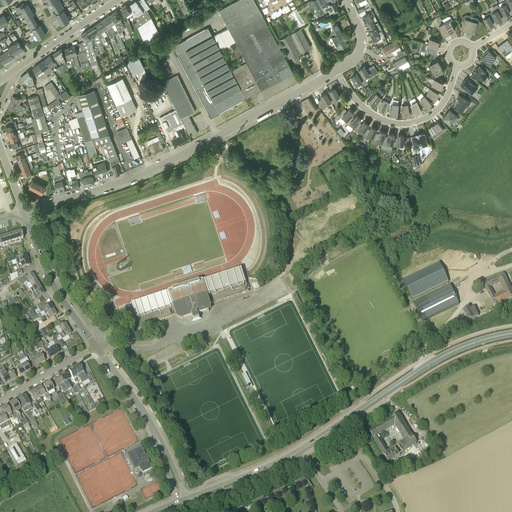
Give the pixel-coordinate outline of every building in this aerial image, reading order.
[(57,0),(52,3),(54,8),(62,4),(59,0),(57,0)] [(147,9),(150,7),(149,5),(145,0),(139,0),(128,7),(131,12),(133,15),(147,46),(151,43),(149,40),(159,33),(147,9)] [(237,0),(219,10),(228,27),(213,36),(208,27),(177,44),(175,52),(210,116),(211,117),(220,112),(243,100),(247,98),(247,97),(293,72),(254,0),(237,0)] [(177,0),(185,13),(190,11),(184,0),(177,0)] [(314,0),(313,1),(317,8),(316,15),(320,15),(326,12),(325,11),(328,9),(330,12),(333,11),(334,14),(339,12),(334,2),(335,1),(335,0),(314,0)] [(500,6),(500,7),(503,12),(504,15),(510,12),(508,9),(509,8),(508,7),(511,6),(508,0),(507,0),(502,2),(503,5),(500,6)] [(22,13),(30,9),(27,3),(24,5),(23,3),(15,7),(18,12),(20,10),(22,13)] [(54,8),(57,13),(65,9),(62,4),(54,8)] [(131,12),(128,7),(126,4),(120,8),(126,16),(131,12)] [(492,13),(494,18),(496,21),(502,19),(500,15),(501,14),(500,13),(503,12),(500,7),(500,6),(494,8),(495,11),(492,12),(492,13)] [(365,23),(367,23),(372,20),(373,20),(369,13),(370,12),(372,11),(370,7),(365,10),(366,14),(362,16),(365,23)] [(24,19),(32,15),(33,14),(30,9),(22,13),(25,18),(24,19)] [(56,14),(59,20),(66,15),(64,10),(65,9),(57,13),(56,14)] [(120,19),(122,18),(117,10),(114,12),(113,12),(112,13),(112,14),(111,14),(115,23),(120,37),(124,36),(120,26),(123,24),(120,19)] [(487,16),(483,18),(488,27),(493,24),(491,21),(492,20),(492,19),(494,18),(492,13),(492,12),(491,11),(486,14),(487,16)] [(112,25),(115,23),(111,14),(109,16),(108,16),(107,17),(106,17),(104,19),(113,32),(114,31),(115,30),(112,25)] [(0,19),(3,25),(8,22),(4,15),(0,16),(0,19)] [(27,24),(34,20),(32,15),(24,19),(27,24)] [(66,15),(59,20),(62,25),(70,20),(66,15)] [(111,38),(115,36),(113,32),(104,19),(102,20),(101,20),(100,21),(100,22),(99,22),(105,29),(104,30),(107,28),(109,31),(107,32),(111,38)] [(444,23),(449,32),(455,28),(452,22),(451,22),(450,19),(444,23)] [(461,28),(468,30),(471,20),(465,19),(464,21),(463,20),(461,28)] [(30,29),(37,25),(34,20),(27,24),(30,29)] [(125,21),(129,32),(133,31),(128,20),(125,21)] [(373,41),(381,38),(376,28),(375,27),(372,20),(367,23),(370,29),(371,30),(368,32),(373,41)] [(471,20),(468,30),(475,32),(477,24),(476,24),(476,22),(471,20)] [(101,32),(104,30),(105,29),(99,22),(98,23),(97,23),(97,24),(96,25),(99,33),(101,40),(105,37),(101,32)] [(440,28),(439,28),(443,35),(449,32),(444,23),(438,26),(440,28)] [(35,34),(42,29),(39,24),(37,25),(30,29),(30,30),(32,29),(35,34)] [(336,36),(332,38),(338,50),(347,45),(345,40),(348,38),(346,35),(343,36),(337,24),(332,27),(336,36)] [(101,40),(99,33),(96,25),(87,31),(92,38),(93,47),(97,46),(103,45),(101,40)] [(42,29),(35,34),(38,39),(45,35),(42,29)] [(301,29),(279,40),(289,58),(310,47),(301,29)] [(94,51),(93,47),(92,38),(87,31),(81,34),(88,44),(83,45),(89,62),(97,60),(94,51)] [(427,44),(437,47),(439,40),(432,38),(429,38),(427,44)] [(398,39),(383,47),(386,53),(401,46),(398,39)] [(498,46),(505,56),(511,50),(511,45),(507,39),(498,46)] [(13,44),(17,52),(23,49),(18,41),(13,44)] [(89,62),(83,45),(82,42),(70,47),(73,55),(74,54),(77,54),(77,55),(78,54),(83,67),(90,65),(89,62)] [(428,51),(428,52),(435,54),(437,47),(427,44),(423,43),(421,50),(426,51),(426,50),(428,51)] [(8,47),(12,55),(17,52),(13,44),(8,47)] [(3,52),(8,60),(13,57),(12,55),(8,47),(7,47),(8,49),(3,52)] [(78,70),(76,64),(73,55),(70,47),(65,48),(67,55),(64,55),(67,65),(72,64),(74,69),(73,69),(73,70),(74,72),(78,70)] [(64,55),(63,53),(62,48),(54,53),(59,61),(61,60),(63,63),(61,65),(64,71),(68,68),(67,65),(64,55)] [(405,56),(407,55),(405,50),(404,50),(403,51),(402,51),(398,54),(394,56),(396,59),(404,55),(405,56)] [(484,55),(480,58),(488,66),(496,57),(488,50),(483,54),(484,55)] [(51,68),(57,64),(51,55),(45,59),(51,68)] [(409,55),(396,62),(398,66),(411,59),(409,55)] [(51,68),(45,59),(39,63),(43,70),(46,74),(52,70),(51,68)] [(432,71),(440,65),(437,59),(430,63),(431,63),(428,65),(432,71)] [(37,74),(43,70),(39,63),(33,67),(37,74)] [(437,75),(438,75),(444,72),(440,65),(432,71),(435,76),(437,75)] [(374,66),(371,69),(368,70),(368,69),(367,69),(366,70),(364,66),(359,69),(363,76),(364,77),(364,78),(365,78),(367,76),(369,78),(374,75),(378,72),(374,66)] [(478,79),(479,78),(482,81),(487,76),(484,73),(485,72),(479,66),(477,68),(476,68),(474,70),(474,71),(472,73),(478,79)] [(34,83),(32,76),(28,70),(21,76),(25,82),(27,80),(28,85),(34,83)] [(363,76),(361,77),(361,76),(360,76),(359,77),(357,73),(352,76),(354,80),(354,82),(355,82),(357,85),(360,83),(361,85),(367,82),(365,78),(364,78),(364,77),(363,76)] [(183,123),(185,128),(189,134),(192,133),(193,135),(197,133),(194,125),(193,125),(188,114),(195,111),(193,107),(177,75),(163,82),(177,109),(176,109),(183,123)] [(472,94),(474,90),(477,87),(466,77),(460,85),(472,94)] [(136,110),(136,108),(132,99),(133,99),(123,79),(108,86),(122,117),(136,110)] [(434,86),(433,87),(440,89),(443,83),(443,82),(433,79),(431,85),(434,86)] [(372,93),(373,94),(369,99),(373,104),(374,105),(381,96),(379,95),(381,90),(378,87),(372,93)] [(332,104),(333,103),(338,100),(336,98),(339,96),(338,94),(338,92),(337,92),(335,88),(330,91),(332,94),(331,95),(330,96),(331,96),(329,98),(328,98),(330,101),(331,102),(332,104)] [(429,95),(428,96),(435,99),(438,93),(439,93),(429,88),(426,94),(429,95)] [(71,96),(67,90),(61,94),(65,100),(71,96)] [(80,127),(85,141),(110,134),(95,90),(90,91),(78,95),(83,111),(76,113),(77,117),(69,120),(72,129),(80,127)] [(329,98),(326,93),(321,96),(323,99),(322,100),(322,101),(320,102),(323,108),(329,105),(328,103),(331,102),(330,101),(328,98),(329,98)] [(20,104),(22,99),(13,94),(10,100),(20,104)] [(468,107),(471,102),(458,94),(456,98),(458,99),(454,105),(463,111),(466,106),(468,107)] [(40,100),(39,97),(38,95),(28,98),(34,117),(38,115),(44,114),(42,107),(41,105),(40,102),(40,100)] [(421,102),(420,102),(426,108),(430,103),(431,103),(424,95),(419,100),(421,102)] [(382,101),(378,107),(384,110),(385,111),(389,101),(383,98),(382,101)] [(20,104),(10,100),(8,105),(7,108),(13,111),(15,108),(21,111),(20,112),(19,112),(18,115),(19,116),(20,115),(22,116),(23,114),(24,111),(26,107),(26,106),(23,105),(20,104)] [(412,106),(411,107),(414,113),(420,110),(420,111),(421,110),(416,101),(410,104),(412,106)] [(391,106),(390,113),(396,114),(397,114),(398,104),(392,103),(391,106)] [(47,106),(42,107),(44,114),(50,110),(52,109),(49,104),(47,106)] [(401,108),(402,115),(408,114),(408,115),(409,114),(407,104),(401,105),(401,108)] [(176,128),(180,136),(172,140),(175,144),(181,141),(181,142),(184,140),(184,139),(188,137),(184,128),(185,128),(183,123),(176,109),(159,117),(167,133),(176,128)] [(350,117),(354,113),(349,109),(346,112),(346,111),(345,111),(344,112),(342,110),(338,115),(343,119),(344,118),(346,120),(347,120),(350,117)] [(450,124),(457,116),(450,109),(446,113),(447,113),(445,115),(442,118),(450,124)] [(36,134),(40,132),(48,129),(44,114),(38,115),(38,116),(32,118),(36,134)] [(355,126),(357,123),(361,119),(356,115),(354,118),(353,118),(352,118),(350,117),(347,120),(346,120),(345,122),(348,124),(346,127),(351,131),(353,128),(354,126),(355,126)] [(7,131),(15,129),(15,128),(20,127),(19,124),(17,125),(14,126),(13,123),(12,119),(6,121),(7,125),(5,126),(7,131)] [(365,129),(365,130),(369,124),(364,121),(362,124),(361,124),(360,124),(359,125),(357,123),(355,126),(354,126),(353,128),(359,132),(360,131),(363,133),(363,132),(365,129)] [(434,138),(443,130),(438,122),(428,127),(434,138)] [(374,135),(377,129),(371,126),(370,130),(368,129),(368,130),(367,131),(365,130),(365,129),(363,132),(363,133),(361,135),(368,138),(369,136),(372,138),(372,137),(373,137),(374,135)] [(130,134),(127,127),(117,131),(121,143),(126,141),(134,158),(140,156),(132,139),(130,134)] [(383,138),(385,132),(379,130),(378,134),(377,134),(376,135),(374,135),(373,137),(372,137),(372,138),(371,141),(378,143),(379,141),(382,141),(383,138)] [(156,132),(158,136),(146,142),(152,154),(164,148),(161,143),(164,142),(159,131),(156,132)] [(39,143),(42,153),(43,157),(44,162),(48,161),(40,132),(36,134),(39,143)] [(17,134),(9,137),(11,142),(21,138),(19,133),(17,134)] [(393,140),(394,134),(388,133),(388,137),(386,137),(386,138),(383,138),(382,141),(382,144),(389,145),(389,144),(392,145),(393,140)] [(414,148),(427,144),(424,133),(420,134),(420,133),(416,134),(416,135),(412,136),(413,140),(412,140),(414,148)] [(114,157),(118,156),(110,134),(85,141),(88,153),(90,157),(97,155),(94,146),(107,142),(108,144),(105,145),(111,159),(114,157)] [(400,145),(403,145),(404,135),(398,134),(397,139),(396,139),(396,140),(393,140),(392,145),(392,146),(399,147),(400,145)] [(14,147),(15,150),(21,147),(20,145),(21,144),(20,142),(28,139),(27,136),(21,138),(11,142),(13,147),(14,147)] [(25,157),(28,156),(25,148),(16,151),(17,154),(16,154),(18,159),(25,157)] [(28,162),(30,161),(28,156),(25,157),(18,159),(20,165),(26,162),(28,162)] [(118,156),(114,157),(115,160),(110,161),(114,176),(120,174),(116,162),(120,162),(118,156)] [(22,170),(32,166),(30,161),(28,162),(26,162),(20,165),(22,170)] [(108,172),(104,162),(92,166),(96,177),(101,175),(101,174),(108,172)] [(55,175),(54,180),(57,189),(64,187),(61,175),(61,174),(58,165),(53,167),(55,175)] [(26,178),(32,175),(30,170),(34,168),(33,166),(32,166),(22,170),(24,175),(25,175),(26,178)] [(71,176),(73,183),(74,188),(80,187),(75,168),(70,169),(72,176),(71,176)] [(85,171),(89,184),(95,182),(91,170),(85,172),(85,171)] [(83,186),(89,184),(85,171),(83,172),(83,171),(79,172),(81,181),(83,186)] [(29,187),(36,190),(39,183),(32,180),(30,184),(29,184),(28,186),(29,186),(29,187)] [(39,183),(36,190),(42,193),(43,193),(44,191),(43,191),(45,187),(39,183)] [(9,236),(11,245),(21,242),(20,240),(23,240),(21,232),(9,236)] [(2,248),(11,245),(9,236),(0,238),(0,246),(1,246),(2,248)] [(17,264),(28,261),(26,256),(15,259),(17,264)] [(17,264),(18,269),(30,266),(28,261),(17,264)] [(439,263),(403,280),(412,299),(448,282),(439,263)] [(132,304),(136,317),(138,322),(140,321),(142,326),(172,316),(170,310),(171,309),(173,315),(176,314),(177,318),(182,321),(192,317),(194,321),(200,320),(198,316),(209,312),(211,307),(210,304),(212,303),(210,296),(212,296),(214,303),(247,292),(246,292),(248,291),(248,289),(249,289),(248,284),(246,285),(241,269),(132,304)] [(12,281),(18,277),(17,275),(22,273),(21,270),(16,271),(17,273),(10,275),(12,281)] [(20,284),(27,281),(28,283),(29,283),(35,279),(32,274),(27,277),(25,275),(18,280),(20,284)] [(494,305),(511,297),(511,292),(504,274),(502,274),(498,276),(487,282),(483,284),(489,296),(494,305)] [(30,289),(32,288),(38,284),(35,279),(29,283),(28,283),(27,284),(30,289)] [(37,292),(41,289),(38,284),(32,288),(30,289),(33,294),(32,294),(37,292)] [(422,322),(459,304),(450,286),(413,303),(422,322)] [(32,294),(35,299),(44,294),(41,289),(37,292),(32,294)] [(45,315),(47,314),(53,310),(50,305),(47,307),(44,302),(41,303),(36,306),(40,313),(43,312),(45,315)] [(469,308),(463,311),(468,322),(478,317),(473,306),(469,308)] [(32,309),(27,312),(32,321),(37,318),(32,309)] [(47,314),(50,319),(56,315),(53,310),(47,314)] [(59,334),(68,329),(65,324),(62,326),(59,322),(55,324),(56,327),(55,328),(59,334)] [(68,329),(59,334),(62,339),(71,334),(68,329)] [(62,339),(58,342),(57,342),(59,346),(61,349),(66,346),(62,339)] [(50,349),(54,356),(59,353),(57,350),(58,349),(57,348),(57,349),(56,348),(59,346),(57,342),(58,342),(56,340),(48,344),(51,349),(50,349)] [(49,359),(54,356),(50,349),(45,352),(47,354),(46,355),(47,356),(47,355),(49,359)] [(34,355),(39,364),(45,361),(43,358),(40,352),(34,355)] [(34,367),(39,364),(34,355),(29,357),(32,363),(32,364),(33,364),(34,367)] [(21,365),(25,372),(30,369),(28,366),(27,363),(29,362),(26,358),(19,362),(21,365)] [(20,375),(25,372),(21,365),(16,368),(17,371),(18,372),(20,375)] [(82,383),(83,382),(88,380),(85,375),(85,376),(79,366),(74,369),(78,376),(82,383)] [(76,377),(78,376),(74,369),(68,372),(75,383),(77,382),(76,380),(77,379),(76,377)] [(0,374),(1,376),(0,376),(0,379),(2,384),(4,382),(5,384),(10,381),(7,374),(5,371),(0,374)] [(7,374),(10,381),(15,378),(14,374),(13,373),(12,371),(7,374)] [(67,382),(69,381),(65,373),(59,377),(68,391),(71,389),(67,382)] [(69,394),(68,391),(59,377),(54,380),(58,389),(61,387),(66,396),(69,394)] [(43,386),(44,389),(48,395),(54,392),(49,382),(43,386)] [(47,400),(50,398),(48,395),(44,389),(42,390),(41,387),(36,390),(40,398),(44,396),(47,400)] [(34,402),(40,398),(36,390),(29,394),(34,402)] [(60,395),(63,401),(65,405),(68,403),(63,394),(61,395),(60,395)] [(28,411),(32,408),(25,396),(21,398),(28,410),(28,411)] [(21,398),(17,400),(24,412),(28,410),(21,398)] [(17,413),(16,412),(20,410),(15,401),(9,405),(11,408),(12,410),(13,410),(17,418),(22,427),(28,423),(25,417),(22,419),(18,413),(17,413)] [(12,416),(14,420),(17,418),(13,410),(12,410),(10,412),(7,406),(0,410),(3,414),(7,421),(11,419),(10,417),(12,416)] [(7,422),(8,422),(7,421),(3,414),(0,415),(0,428),(1,430),(9,425),(7,422)] [(396,445),(401,454),(417,443),(398,415),(384,424),(388,431),(394,427),(403,441),(396,445)] [(379,436),(388,431),(384,424),(369,432),(388,462),(401,454),(396,445),(388,451),(379,436)] [(16,444),(7,449),(18,466),(26,461),(16,444)] [(141,449),(131,454),(137,466),(139,465),(143,473),(153,468),(146,455),(144,457),(143,456),(145,455),(144,454),(141,449)]
